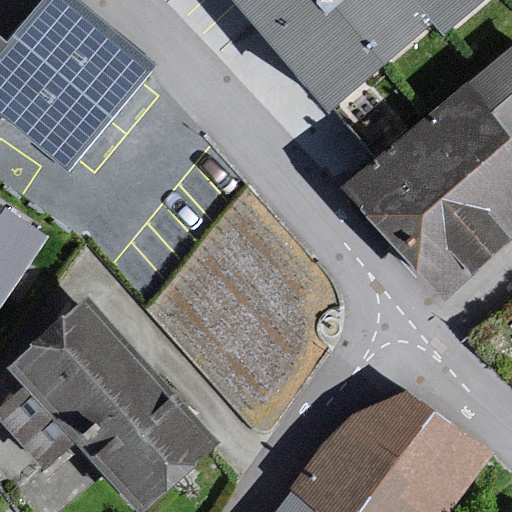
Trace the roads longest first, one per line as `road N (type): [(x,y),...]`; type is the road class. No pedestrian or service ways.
road 1 (unclassified): [(415,337),(258,144),(125,0)]
road 2 (residential): [(415,337),(316,410),(240,511)]
road 3 (unclassified): [(511,432),(415,337)]
